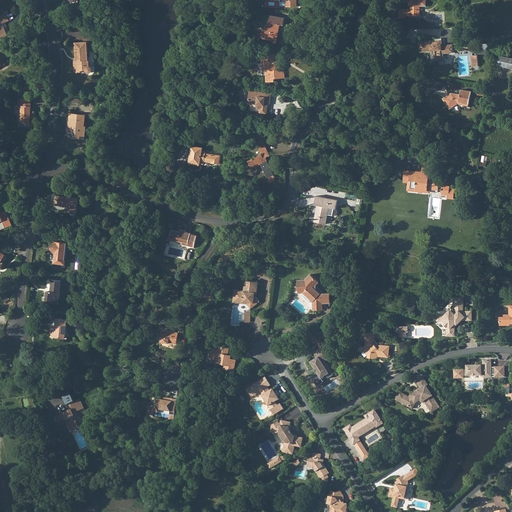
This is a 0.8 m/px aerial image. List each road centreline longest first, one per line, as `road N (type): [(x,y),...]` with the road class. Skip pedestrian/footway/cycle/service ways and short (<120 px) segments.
road 1 (residential): [(362,0),(349,63),(297,147),(288,208),(231,225)]
road 2 (residential): [(511,349),(423,362),(320,421)]
road 3 (residential): [(231,225),(96,176),(38,166)]
road 4 (residential): [(176,381),(193,339),(186,292),(231,225)]
road 5 (residential): [(46,0),(56,91),(48,151),(38,166)]
road 6 (residential): [(38,166),(22,310)]
